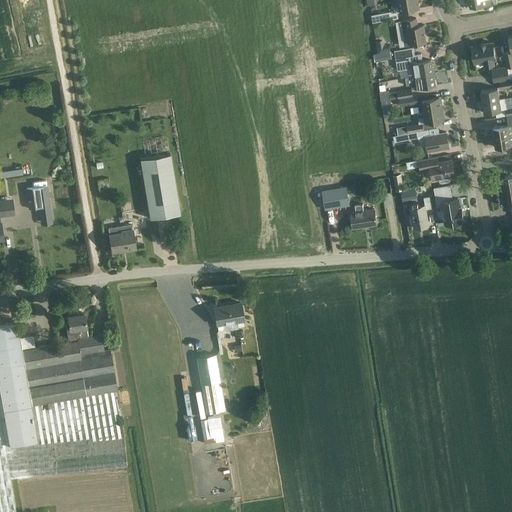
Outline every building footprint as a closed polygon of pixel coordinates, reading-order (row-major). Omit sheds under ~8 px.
[(399,6),(400,12),(419,8),(417,0),(402,0),(393,2),(393,7),(399,6)] [(468,0),(470,8),(491,5),(497,4),(496,0),(468,0)] [(379,14),(381,21),(398,18),(397,12),(391,13),(391,12),(379,14)] [(411,44),(426,42),(423,25),(418,26),(417,17),(401,20),(405,45),(411,44)] [(383,43),(380,43),(380,59),(392,59),(391,47),(383,47),(383,43)] [(484,61),(485,66),(494,65),(494,60),(495,60),(492,43),(472,46),(475,63),(484,61)] [(413,76),(433,73),(431,60),(422,62),(421,54),(415,55),(413,47),(398,50),(400,50),(401,55),(399,55),(401,64),(402,64),(404,70),(412,69),(413,76)] [(491,68),(494,82),(499,81),(510,80),(510,79),(508,68),(507,65),(506,65),(491,68)] [(416,89),(435,86),(433,73),(413,76),(414,77),(406,78),(407,86),(415,85),(416,89)] [(511,78),(510,79),(510,80),(499,81),(501,88),(511,86),(511,78)] [(389,92),(390,99),(398,97),(413,95),(412,88),(397,90),(397,91),(389,92)] [(481,91),(483,102),(500,99),(498,88),(481,91)] [(413,95),(398,97),(399,105),(416,103),(417,102),(417,95),(413,95)] [(421,100),(423,112),(443,109),(441,97),(421,100)] [(500,99),(483,102),(484,113),(496,111),(497,117),(506,115),(511,114),(511,107),(506,108),(505,98),(500,99)] [(391,105),(390,99),(381,100),(383,109),(387,108),(387,106),(391,105)] [(424,117),(425,123),(444,120),(443,109),(423,112),(417,112),(418,118),(424,117)] [(511,134),(511,114),(506,115),(508,125),(493,127),(494,137),(511,134)] [(424,130),(423,124),(407,127),(408,133),(424,130)] [(430,135),(429,130),(429,129),(424,130),(408,133),(409,139),(409,140),(425,137),(428,152),(449,148),(446,132),(430,135)] [(511,145),(511,147),(511,134),(494,137),(496,147),(511,145)] [(170,154),(140,159),(150,218),(180,214),(170,154)] [(437,156),(419,160),(421,172),(427,171),(428,178),(430,180),(432,179),(432,180),(439,178),(439,181),(442,183),(450,182),(452,180),(451,176),(454,176),(451,160),(438,162),(437,156)] [(0,177),(25,174),(24,167),(0,170),(0,177)] [(393,174),(396,190),(404,189),(401,173),(393,174)] [(317,176),(318,187),(342,185),(341,174),(317,176)] [(511,176),(504,177),(504,179),(496,184),(500,204),(508,206),(509,206),(509,207),(511,206),(511,176)] [(47,185),(26,188),(27,195),(30,195),(31,201),(28,202),(29,209),(38,208),(50,206),(47,185)] [(322,190),(324,203),(325,209),(350,205),(346,186),(322,190)] [(410,207),(414,228),(429,225),(426,209),(432,208),(430,196),(423,197),(425,205),(410,207)] [(441,201),(445,224),(462,221),(458,199),(441,201)] [(0,240),(4,240),(1,223),(0,216),(15,214),(13,202),(0,203),(0,240)] [(351,212),(353,228),(377,224),(374,209),(364,210),(363,204),(354,205),(355,212),(351,212)] [(132,224),(128,224),(108,228),(112,253),(136,249),(133,229),(132,224)] [(217,324),(223,323),(224,331),(238,328),(237,321),(244,320),(241,303),(214,307),(217,324)] [(0,324),(0,511),(16,511),(11,478),(56,474),(127,467),(124,437),(121,437),(115,396),(118,396),(117,390),(111,353),(110,349),(104,349),(102,334),(88,336),(87,328),(85,313),(67,315),(69,323),(66,323),(69,342),(35,347),(33,336),(20,338),(17,321),(0,324)] [(214,412),(219,411),(214,381),(220,380),(216,353),(196,357),(206,413),(207,413),(214,412)]
